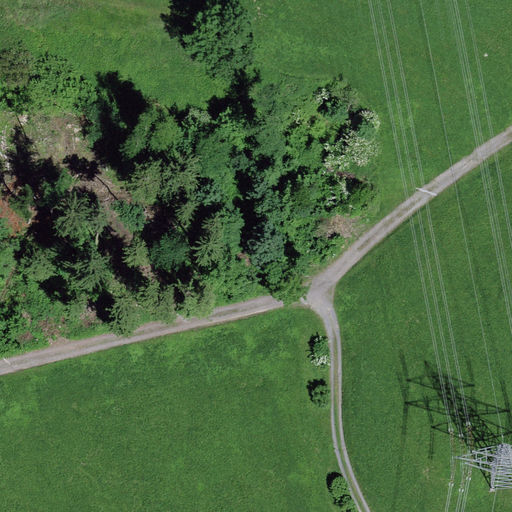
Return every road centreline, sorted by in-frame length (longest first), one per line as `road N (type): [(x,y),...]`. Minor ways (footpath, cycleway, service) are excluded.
road 1 (track): [(311,297),(289,291),(0,362)]
road 2 (track): [(511,137),(401,215),(311,297)]
road 3 (track): [(366,511),(340,446),(327,316),(311,297)]
